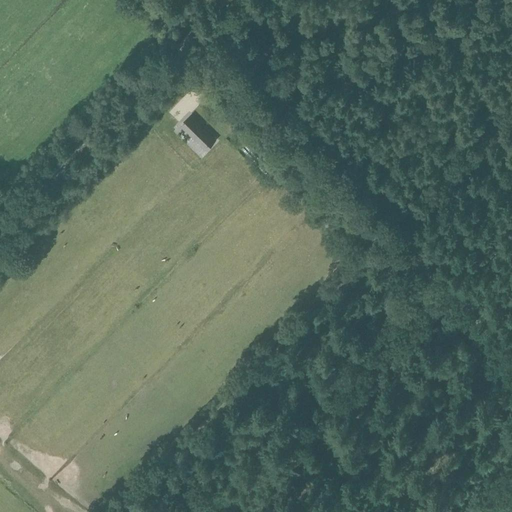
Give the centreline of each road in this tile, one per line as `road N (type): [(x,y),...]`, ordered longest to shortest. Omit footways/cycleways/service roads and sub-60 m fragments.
road 1 (track): [(511,352),(192,41)]
road 2 (track): [(391,233),(130,511)]
road 3 (track): [(192,41),(0,236)]
road 4 (track): [(391,233),(511,108)]
